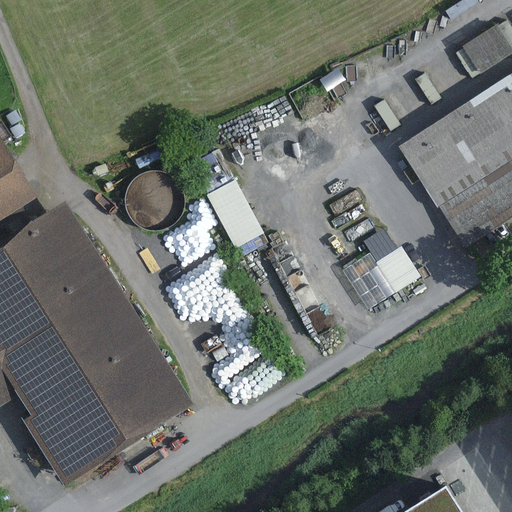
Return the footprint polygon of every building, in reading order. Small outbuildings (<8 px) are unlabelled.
[(472,2),(470,0),(454,0),(439,10),(445,20),(472,2)] [(511,51),(511,44),(498,23),(463,46),(480,73),(511,51)] [(511,75),(401,147),(466,249),(511,219),(511,75)] [(0,135),(0,409),(20,397),(32,416),(23,421),(65,488),(197,406),(67,200),(32,222),(22,207),(39,197),(0,135)] [(270,244),(220,149),(191,164),(241,259),(270,244)] [(385,255),(377,242),(368,247),(376,260),(385,255)] [(376,262),(370,253),(343,270),(369,310),(421,277),(402,246),(376,262)] [(466,511),(449,485),(406,511),(466,511)]
